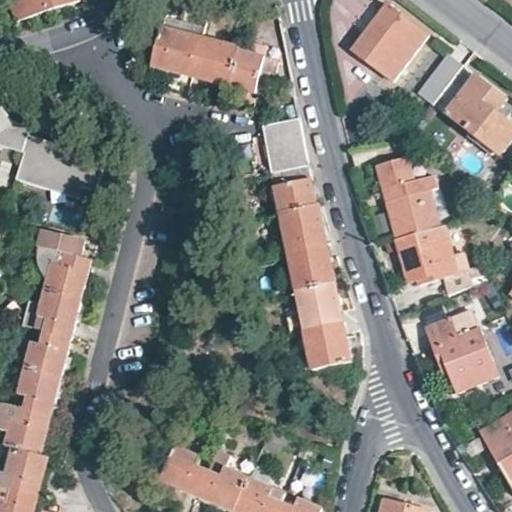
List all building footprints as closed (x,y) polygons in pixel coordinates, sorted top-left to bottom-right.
[(81,0),(12,0),(19,20),(81,0)] [(388,3),(353,49),(395,81),(429,34),(388,3)] [(193,77),(202,39),(163,29),(153,67),(193,77)] [(241,49),(202,39),(193,77),(232,86),(240,53),(241,49)] [(464,65),(446,51),(417,89),(435,104),(443,93),(464,65)] [(267,59),(240,53),(232,86),(232,87),(270,96),(276,73),(263,69),(267,59)] [(509,99),(464,65),(443,93),(435,104),(501,155),(511,140),(511,121),(509,118),(499,111),(506,101),(509,99)] [(511,113),(511,105),(506,101),(499,111),(509,118),(511,113)] [(0,109),(0,143),(22,149),(15,177),(48,185),(51,173),(52,168),(62,171),(61,176),(82,181),(95,185),(105,147),(70,138),(69,143),(67,148),(62,146),(63,142),(24,132),(26,124),(7,119),(0,109)] [(300,118),(271,124),(273,134),(302,128),(300,122),(300,118)] [(273,134),(271,124),(263,126),(265,135),(273,134)] [(273,134),(265,135),(274,173),(283,172),(310,167),(307,150),(302,128),(273,134)] [(408,158),(378,167),(385,191),(390,190),(393,201),(388,203),(398,238),(442,226),(427,172),(408,158)] [(314,184),(310,167),(283,172),(286,186),(277,188),(283,213),(283,214),(318,206),(314,184)] [(79,193),(82,181),(61,176),(51,173),(48,185),(79,193)] [(291,252),(291,253),(328,245),(325,229),(320,206),(318,206),(283,214),(291,252)] [(442,226),(398,238),(410,282),(420,280),(421,285),(444,278),(448,293),(474,285),(470,271),(467,272),(463,254),(455,256),(446,225),(442,226)] [(58,253),(48,291),(83,300),(94,261),(83,258),(87,244),(46,233),(42,249),(58,253)] [(328,245),(291,253),(300,291),(336,283),(332,264),(328,245)] [(336,283),(300,291),(308,330),(344,322),(341,304),(336,283)] [(83,300),(48,291),(44,304),(30,300),(23,326),(38,330),(46,332),(73,339),(83,300)] [(471,311),(426,328),(442,372),(448,371),(457,393),(500,377),(482,330),(479,331),(471,311)] [(344,322),(308,330),(316,370),(353,362),(349,341),(345,322),(344,322)] [(38,330),(28,368),(63,377),(73,339),(46,332),(38,330)] [(63,377),(28,368),(21,395),(30,397),(27,409),(53,416),(63,377)] [(53,416),(27,409),(0,402),(0,428),(11,432),(8,446),(15,448),(43,455),(53,416)] [(511,414),(481,433),(511,486),(511,414)] [(15,448),(8,446),(0,444),(0,472),(9,474),(15,448)] [(9,474),(0,472),(0,486),(15,490),(40,496),(51,457),(43,455),(15,448),(9,474)] [(236,511),(251,479),(225,467),(231,453),(220,449),(211,471),(200,496),(236,511)] [(276,489),(251,479),(236,511),(280,511),(285,503),(272,498),(276,489)] [(36,511),(40,496),(15,490),(12,502),(2,499),(0,506),(0,511),(36,511)] [(325,511),(326,511),(288,495),(285,503),(280,511),(325,511)] [(431,511),(432,511),(385,499),(381,511),(431,511)]
